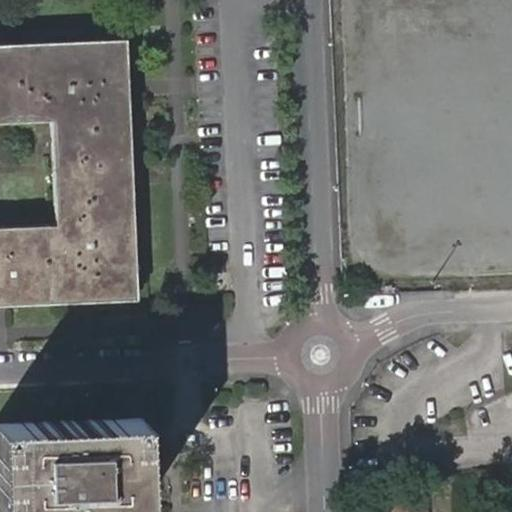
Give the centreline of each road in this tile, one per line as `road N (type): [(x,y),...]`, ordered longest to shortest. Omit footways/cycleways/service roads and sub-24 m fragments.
road 1 (residential): [(320,355),(305,0)]
road 2 (residential): [(0,371),(320,355)]
road 3 (residential): [(320,355),(404,318),(511,309)]
road 4 (residential): [(325,511),(320,355)]
